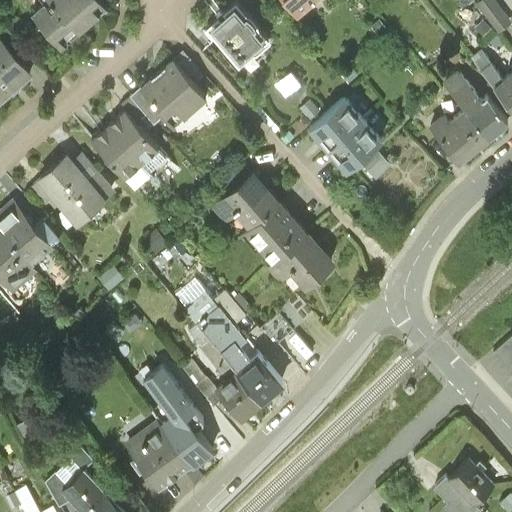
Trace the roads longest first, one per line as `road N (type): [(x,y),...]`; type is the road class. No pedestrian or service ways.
road 1 (residential): [(364,242),(165,19)]
road 2 (residential): [(400,301),(192,511)]
road 3 (residential): [(165,19),(0,163)]
road 4 (tertiary): [(511,152),(443,222),(400,301)]
road 5 (residential): [(472,391),(336,511)]
